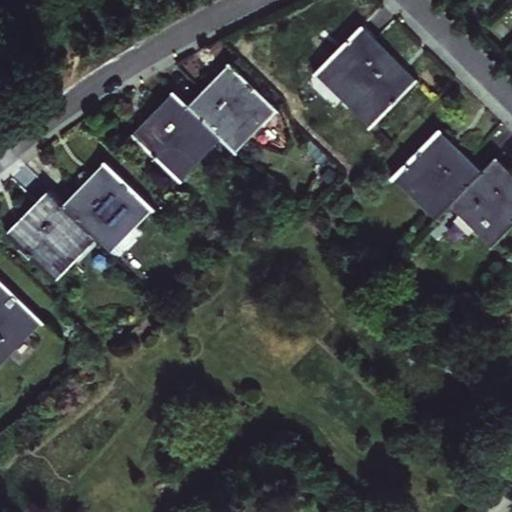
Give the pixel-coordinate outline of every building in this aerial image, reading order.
[(366,18),(323,60),(378,115),(420,72),(392,44),(366,18)] [(218,76),(196,98),(225,126),(241,141),(282,100),(237,56),(218,76)] [(196,98),(181,83),(162,103),(139,126),(183,169),(225,126),(196,98)] [(456,193),(486,163),(466,143),(443,120),(399,165),(442,208),(456,193)] [(511,161),(500,150),(486,163),(456,193),(499,235),(511,222),(511,161)] [(92,175),(69,199),(99,228),(114,242),(156,197),(111,154),(92,175)] [(69,199),(52,183),(31,205),(13,224),(68,276),(87,257),(79,249),(99,228),(69,199)] [(0,269),(0,360),(48,311),(3,267),(0,269)]
